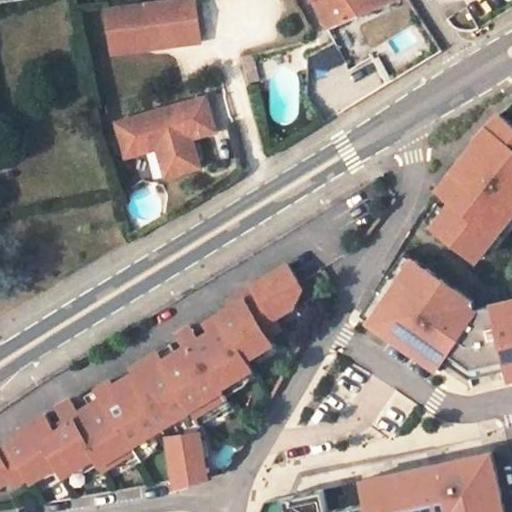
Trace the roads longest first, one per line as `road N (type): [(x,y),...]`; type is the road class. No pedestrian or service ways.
road 1 (secondary): [(0,369),(426,109)]
road 2 (tertiary): [(332,332),(428,169),(426,109)]
road 3 (residential): [(332,332),(455,412),(508,398)]
road 4 (tertiary): [(230,505),(332,332)]
